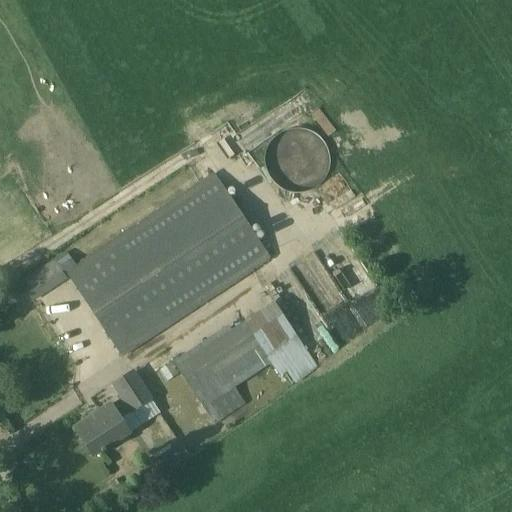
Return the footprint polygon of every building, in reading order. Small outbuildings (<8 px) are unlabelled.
[(65,271),(122,358),(267,263),(267,262),(269,261),(271,259),(215,172),(65,271)] [(33,302),(68,280),(55,260),(20,282),(33,302)] [(203,409),(272,364),(241,317),(173,361),(203,409)] [(132,412),(151,400),(133,373),(114,385),(123,398),(132,412)] [(129,433),(120,419),(132,412),(123,398),(111,405),(75,428),(94,456),(129,433)]
